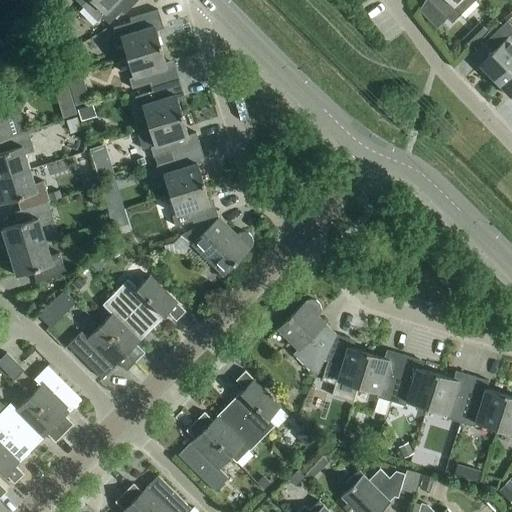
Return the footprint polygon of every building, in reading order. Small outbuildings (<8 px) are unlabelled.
[(87,0),(81,7),(97,23),(101,18),(108,25),(121,12),(124,14),(138,0),(87,0)] [(430,0),(429,1),(447,19),(450,23),(474,0),(430,0)] [(120,38),(127,58),(160,47),(154,27),(162,25),(157,10),(129,19),(130,23),(113,29),(116,39),(120,38)] [(479,66),(495,82),(511,63),(511,42),(508,38),(511,34),(511,28),(506,22),(488,39),(497,48),(479,66)] [(65,23),(61,30),(64,38),(67,37),(68,33),(70,33),(73,24),(65,23)] [(149,84),(150,88),(179,79),(174,65),(167,67),(160,47),(127,58),(133,78),(128,79),(132,90),(149,84)] [(511,63),(495,82),(510,98),(511,96),(511,63)] [(142,106),(148,126),(182,116),(175,96),(183,93),(179,79),(150,88),(152,92),(134,97),(137,108),(142,106)] [(0,141),(3,140),(13,137),(26,133),(15,97),(0,101),(0,141)] [(76,114),(73,103),(59,107),(63,118),(76,114)] [(154,158),(156,162),(200,148),(196,134),(188,136),(182,116),(148,126),(149,130),(139,133),(137,137),(141,148),(144,150),(150,148),(153,158),(154,158)] [(78,119),(67,122),(70,132),(81,128),(78,119)] [(0,153),(0,178),(29,170),(25,155),(34,152),(28,132),(26,133),(13,137),(3,140),(7,151),(0,153)] [(163,175),(169,195),(203,185),(197,165),(205,162),(200,148),(156,162),(157,166),(155,166),(159,177),(163,175)] [(0,204),(21,198),(25,210),(48,203),(50,202),(43,182),(34,185),(29,170),(0,178),(0,204)] [(119,190),(114,176),(99,181),(103,195),(119,190)] [(192,222),(194,229),(218,218),(213,204),(209,205),(203,185),(169,195),(176,215),(171,217),(174,227),(192,222)] [(60,191),(49,195),(51,202),(62,198),(60,191)] [(1,230),(9,253),(45,242),(41,227),(54,223),(48,203),(25,210),(14,213),(18,225),(1,230)] [(194,229),(199,234),(190,244),(223,277),(252,248),(253,243),(252,238),(248,234),(243,233),(238,234),(236,236),(218,218),(194,229)] [(45,242),(9,253),(16,277),(32,272),(36,284),(66,274),(59,254),(50,257),(45,242)] [(104,267),(96,259),(90,265),(98,272),(104,267)] [(77,293),(88,282),(82,275),(70,286),(77,293)] [(128,280),(115,293),(152,329),(167,314),(176,322),(185,312),(149,276),(137,289),(128,280)] [(111,315),(99,327),(135,363),(144,353),(136,345),(152,329),(115,293),(102,306),(111,315)] [(317,375),(324,361),(336,335),(318,317),(320,315),(321,310),(320,305),(316,301),(311,300),(306,301),(277,330),(297,350),(293,355),(309,371),(317,375)] [(51,302),(38,316),(49,327),(63,314),(51,302)] [(135,363),(99,327),(87,339),(81,333),(68,346),(102,380),(118,363),(126,372),(135,363)] [(338,381),(358,387),(368,354),(348,348),(350,339),(336,335),(324,361),(327,362),(321,381),(336,386),(338,381)] [(376,398),(391,402),(405,356),(390,352),(388,360),(368,354),(358,387),(378,394),(376,398)] [(24,371),(6,353),(0,359),(0,367),(14,381),(24,371)] [(407,402),(427,408),(437,375),(417,369),(419,360),(405,356),(391,402),(405,407),(407,402)] [(40,386),(28,398),(64,434),(73,425),(65,417),(81,400),(47,367),(34,380),(40,386)] [(244,389),(228,405),(262,439),(275,426),(268,420),(281,407),(245,371),(235,381),(244,389)] [(445,419),(460,423),(474,377),(459,373),(457,381),(437,375),(427,408),(447,414),(445,419)] [(475,423),(495,429),(506,396),(485,390),(488,381),(474,377),(460,423),(474,428),(475,423)] [(511,397),(506,396),(495,429),(511,434),(511,397)] [(9,404),(0,413),(0,420),(31,451),(47,435),(55,443),(64,434),(28,398),(16,410),(9,404)] [(204,413),(195,422),(236,463),(249,451),(249,452),(262,439),(228,405),(212,421),(204,413)] [(0,420),(0,470),(14,484),(24,475),(15,466),(31,451),(0,420)] [(236,463),(195,422),(186,431),(194,439),(178,455),(215,492),(228,479),(219,470),(230,458),(236,464),(236,463)] [(315,439),(306,430),(297,438),(306,448),(315,439)] [(407,445),(400,449),(404,458),(412,453),(407,445)] [(381,511),(391,503),(389,502),(394,497),(398,499),(405,475),(395,472),(389,479),(379,469),(368,481),(358,471),(345,484),(349,488),(340,498),(346,504),(343,508),(346,511),(381,511)] [(133,484),(124,493),(142,511),(189,511),(191,510),(157,476),(141,492),(133,484)] [(432,492),(435,481),(436,479),(423,476),(419,488),(429,491),(432,492)] [(270,484),(263,477),(257,483),(264,490),(270,484)] [(123,511),(121,511),(142,511),(124,493),(115,503),(123,511)] [(329,511),(319,501),(309,511),(304,507),(299,511),(329,511)] [(448,511),(446,509),(443,511),(433,511),(427,506),(421,503),(417,511),(448,511)]
